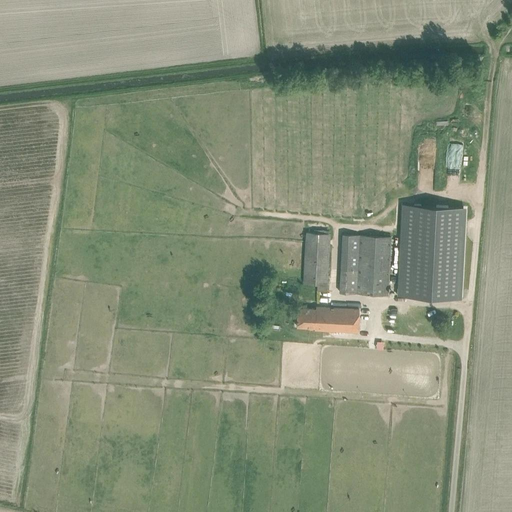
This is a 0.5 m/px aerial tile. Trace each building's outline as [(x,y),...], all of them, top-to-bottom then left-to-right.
[(459,298),(463,206),(403,203),(399,295),(459,298)] [(317,290),(327,290),(330,233),(305,231),(303,283),(317,284),(317,290)] [(339,292),(356,293),(359,234),(342,233),(339,292)] [(360,234),(358,283),(358,293),(388,294),(388,284),(391,236),(360,234)] [(315,329),(323,329),(358,331),(360,308),(316,306),(316,308),(298,307),(297,326),(315,327),(315,329)]
